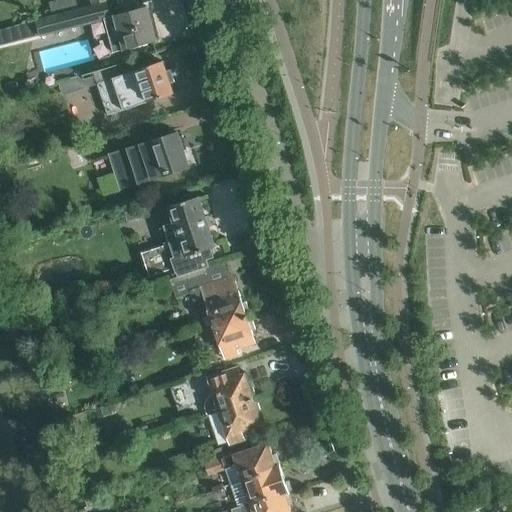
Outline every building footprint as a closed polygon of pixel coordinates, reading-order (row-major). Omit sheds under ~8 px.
[(43,17),(36,19),(37,21),(38,24),(40,33),(41,36),(41,37),(45,36),(48,35),(75,28),(106,20),(106,21),(110,35),(114,53),(125,50),(137,47),(156,41),(147,7),(128,12),(115,15),(110,17),(107,3),(106,1),(93,4),(51,15),(43,17)] [(37,21),(25,24),(29,39),(41,36),(40,33),(38,24),(37,21)] [(7,29),(0,31),(0,47),(11,44),(7,29)] [(130,62),(93,74),(94,77),(97,85),(107,116),(139,105),(154,100),(173,94),(170,84),(175,83),(170,70),(166,72),(163,62),(144,68),(134,71),(130,62)] [(127,150),(110,155),(121,189),(138,183),(161,176),(169,174),(188,167),(177,133),(158,140),(150,142),(127,150)] [(169,242),(139,252),(148,279),(151,279),(169,272),(171,278),(192,272),(204,268),(202,262),(207,260),(204,250),(214,247),(198,197),(179,203),(170,206),(175,222),(164,226),(169,242)] [(187,276),(185,277),(188,286),(204,332),(214,328),(247,318),(233,276),(209,284),(205,272),(188,278),(187,276)] [(225,363),(240,358),(237,350),(256,344),(247,318),(214,328),(225,363)] [(187,382),(172,387),(179,409),(190,406),(194,417),(207,413),(218,411),(218,412),(254,400),(253,397),(254,393),(252,386),(248,384),(245,373),(235,376),(233,368),(214,375),(206,377),(205,372),(186,379),(187,382)] [(254,400),(218,412),(229,446),(245,441),(242,433),(262,426),(258,414),(260,411),(257,404),(254,401),(254,400)] [(107,405),(95,408),(98,418),(109,415),(107,405)] [(224,453),(203,460),(208,475),(226,469),(231,485),(280,468),(276,455),(272,456),(268,443),(226,457),(224,453)] [(194,450),(165,460),(169,472),(198,461),(194,450)] [(231,485),(239,508),(288,491),(280,468),(231,485)] [(231,510),(225,511),(291,511),(289,506),(293,505),(288,491),(239,508),(231,510)] [(145,511),(142,502),(123,509),(124,511),(145,511)]
